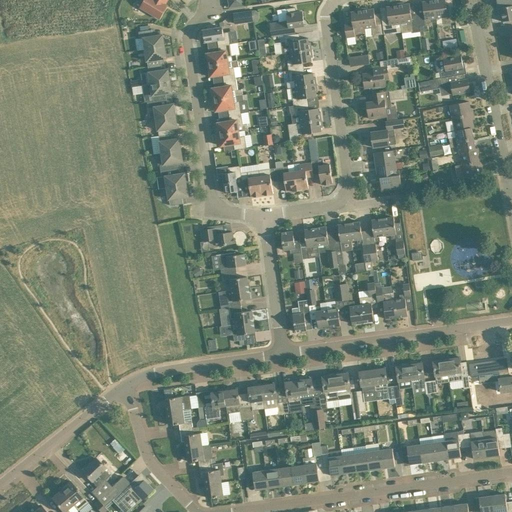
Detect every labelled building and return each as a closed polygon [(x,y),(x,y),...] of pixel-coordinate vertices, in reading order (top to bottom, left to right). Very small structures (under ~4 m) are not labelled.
[(144,0),(145,1),(141,7),(160,19),(168,5),(166,4),(167,0),(144,0)] [(437,19),(434,0),(428,0),(428,1),(423,2),(424,14),(418,15),(420,31),(420,32),(421,36),(424,35),(424,31),(428,31),(428,26),(432,25),(431,19),(437,19)] [(447,9),(445,0),(434,0),(437,19),(442,18),(443,24),(456,22),(454,8),(447,9)] [(387,7),(388,13),(389,24),(383,25),(384,34),(402,31),(398,3),(392,4),(393,6),(387,7)] [(420,31),(418,15),(412,16),(410,3),(404,4),(404,3),(398,3),(402,31),(402,33),(412,32),(412,33),(420,32),(420,31)] [(511,5),(500,8),(502,20),(502,21),(511,19),(511,5)] [(287,9),(288,20),(270,23),(272,37),(284,35),(296,34),(295,27),(304,25),(302,11),(296,12),(296,7),(287,9)] [(362,9),(365,28),(372,27),(373,35),(384,34),(383,25),(376,26),(374,9),(368,9),(368,8),(362,9)] [(365,28),(362,9),(357,9),(357,11),(351,12),(353,22),(345,23),(347,37),(355,36),(355,34),(366,33),(365,28)] [(234,12),(235,24),(253,21),(252,10),(234,12)] [(218,40),(218,46),(230,44),(229,32),(223,32),(223,27),(217,28),(217,26),(208,27),(209,29),(203,30),(205,42),(218,40)] [(145,49),(165,46),(163,34),(153,36),(152,29),(139,32),(140,38),(144,38),(145,49)] [(296,34),(284,35),(285,42),(281,42),(283,53),(290,52),(312,49),(311,42),(309,42),(308,38),(297,39),(296,34)] [(256,40),(249,41),(250,50),(257,49),(256,40)] [(207,65),(238,60),(237,55),(232,56),(230,44),(218,46),(219,51),(207,53),(208,58),(206,59),(207,65)] [(167,58),(165,46),(145,49),(148,66),(161,64),(160,59),(167,58)] [(312,49),(290,52),(291,59),(288,60),(289,70),(299,69),(299,63),(312,61),(311,57),(313,57),(312,49)] [(405,56),(404,49),(396,51),(397,58),(405,56)] [(376,53),(378,60),(385,58),(383,51),(376,53)] [(349,57),(350,65),(369,63),(368,54),(349,57)] [(408,69),(413,68),(411,56),(398,59),(400,66),(407,65),(408,69)] [(464,74),(467,73),(465,62),(463,62),(461,56),(436,60),(439,72),(441,72),(442,78),(464,74)] [(211,77),(213,76),(223,75),(224,80),(236,78),(234,67),(239,66),(238,60),(207,65),(208,72),(210,71),(211,77)] [(143,85),(151,84),(170,81),(168,69),(162,70),(161,64),(148,66),(149,72),(141,73),(143,85)] [(374,72),(373,72),(363,74),(365,88),(373,87),(373,88),(386,86),(385,80),(389,80),(387,66),(374,68),(374,72)] [(299,69),(289,70),(290,81),(295,80),(295,87),(317,84),(316,77),(314,77),(313,73),(300,75),(299,69)] [(419,81),(427,79),(425,69),(416,70),(419,81)] [(464,74),(442,78),(437,79),(438,86),(442,85),(444,92),(445,94),(447,94),(453,93),(453,95),(460,94),(460,95),(468,93),(467,91),(470,91),(468,82),(466,83),(464,74)] [(262,76),(254,77),(256,85),(263,84),(262,76)] [(214,99),(234,96),(243,95),(242,89),(238,90),(236,78),(224,80),(225,86),(212,88),(212,89),(210,90),(212,98),(214,97),(214,99)] [(420,92),(431,90),(429,80),(418,82),(420,92)] [(151,84),(153,94),(149,94),(147,99),(147,102),(148,102),(167,99),(166,93),(172,92),(170,81),(151,84)] [(317,84),(295,87),(287,89),(289,100),(293,99),(294,105),(306,104),(305,98),(317,96),(316,92),(318,92),(317,84)] [(390,100),(404,98),(404,93),(403,89),(389,91),(390,100)] [(386,91),(380,92),(370,93),(371,102),(367,102),(369,118),(387,116),(386,108),(388,108),(386,91)] [(267,93),(269,108),(276,107),(274,92),(267,93)] [(216,111),(218,111),(228,109),(229,115),(241,113),(239,101),(235,102),(234,96),(214,99),(214,102),(212,102),(214,110),(216,110),(216,111)] [(149,108),(155,107),(156,118),(176,115),(174,103),(167,104),(167,99),(148,102),(149,108)] [(266,99),(259,100),(261,109),(267,108),(266,99)] [(469,101),(449,105),(452,117),(471,113),(469,101)] [(306,104),(294,105),(295,116),(299,115),(300,122),(322,119),(321,112),(319,112),(318,108),(307,109),(306,104)] [(216,128),(217,134),(240,131),(248,129),(247,123),(243,124),(241,113),(229,115),(230,120),(218,122),(219,128),(216,128)] [(474,125),(471,113),(452,117),(454,129),(474,125)] [(176,115),(156,118),(159,136),(172,133),(171,128),(178,127),(176,115)] [(267,115),(258,117),(260,127),(268,125),(267,115)] [(322,119),(300,122),(292,123),(294,135),(290,135),(290,141),(311,138),(310,133),(322,131),(321,127),(323,127),(322,119)] [(386,130),(381,131),(371,132),(373,147),(390,145),(389,137),(395,137),(394,129),(405,127),(403,119),(385,121),(386,130)] [(474,128),(474,125),(454,129),(455,138),(449,139),(450,143),(474,138),(472,128),(474,128)] [(221,146),(223,145),(234,144),(235,149),(246,148),(245,135),(241,136),(240,131),(217,134),(218,141),(221,140),(221,146)] [(159,136),(162,153),(181,150),(180,138),(173,139),(172,133),(159,136)] [(263,135),(265,145),(273,144),(272,134),(263,135)] [(308,139),(310,149),(318,147),(316,138),(308,139)] [(474,138),(450,143),(451,147),(457,146),(459,154),(479,150),(478,148),(476,148),(474,138)] [(441,144),(429,147),(431,157),(443,154),(441,144)] [(396,149),(384,151),(374,153),(376,165),(396,162),(395,155),(397,155),(396,149)] [(181,150),(162,153),(164,165),(183,161),(181,150)] [(421,159),(428,158),(427,150),(419,151),(421,159)] [(481,162),(479,150),(459,154),(461,165),(455,166),(456,167),(481,162)] [(333,183),(331,173),(330,164),(323,165),(322,159),(311,160),(312,162),(313,174),(314,174),(320,173),(321,184),(325,184),(325,185),(330,184),(330,183),(333,183)] [(276,162),(276,167),(278,181),(285,180),(287,191),(293,190),(293,191),(298,190),(295,171),(289,172),(288,166),(284,166),(283,161),(276,162)] [(301,170),(295,171),(298,190),(302,190),(302,189),(309,188),(307,177),(314,176),(314,174),(313,174),(312,162),(300,164),(301,170)] [(396,162),(376,165),(378,178),(380,178),(400,175),(399,170),(397,170),(396,162)] [(484,174),(481,162),(456,167),(458,179),(484,174)] [(226,193),(237,191),(238,191),(236,178),(242,178),(241,173),(240,167),(240,165),(228,168),(229,172),(223,173),(224,178),(224,179),(222,179),(223,187),(225,187),(226,193)] [(270,168),(270,169),(259,170),(262,195),(265,194),(265,195),(270,194),(273,193),(272,182),(278,181),(276,167),(270,168)] [(185,173),(178,174),(177,168),(161,171),(162,177),(166,176),(168,187),(167,187),(187,184),(185,173)] [(262,195),(259,170),(241,173),(242,178),(243,186),(250,185),(251,196),(254,196),(255,197),(260,196),(260,195),(262,195)] [(421,184),(429,180),(426,173),(418,178),(421,184)] [(400,175),(380,178),(382,190),(404,187),(404,182),(401,182),(400,175)] [(187,184),(167,187),(170,206),(183,204),(182,197),(189,196),(187,184)] [(397,238),(394,217),(383,218),(385,236),(391,235),(391,239),(397,238)] [(372,220),(375,241),(379,241),(379,243),(386,242),(385,236),(383,218),(372,220)] [(363,243),(362,231),(360,221),(349,223),(352,240),(357,240),(358,244),(363,243)] [(338,224),(339,231),(341,242),(337,242),(338,250),(342,250),(352,248),(351,241),(352,240),(349,223),(338,224)] [(330,247),(328,233),(327,226),(316,228),(318,245),(323,245),(324,248),(330,247)] [(202,230),(203,241),(208,241),(209,248),(218,246),(218,245),(225,244),(234,243),(233,231),(223,233),(222,227),(202,230)] [(305,229),(305,235),(307,246),(301,247),(302,252),(303,259),(309,258),(308,251),(313,250),(313,252),(319,251),(318,245),(316,228),(305,229)] [(291,253),(295,253),(302,252),(301,247),(300,240),(294,241),(293,231),(282,233),(284,250),(290,249),(291,253)] [(406,257),(404,241),(396,242),(398,255),(399,258),(406,257)] [(378,260),(376,243),(369,244),(372,261),(378,260)] [(369,244),(363,245),(366,271),(368,270),(373,270),(372,261),(369,244)] [(331,267),(338,266),(338,265),(337,255),(336,251),(328,252),(331,267)] [(222,274),(225,274),(237,272),(236,266),(246,265),(244,254),(236,255),(235,252),(219,254),(222,274)] [(346,271),(345,263),(338,265),(338,266),(339,272),(345,271),(346,271)] [(196,277),(201,274),(197,267),(192,271),(196,277)] [(230,284),(231,290),(249,287),(247,277),(238,278),(237,272),(225,274),(227,285),(230,284)] [(309,299),(309,305),(317,304),(314,289),(313,289),(312,279),(306,279),(308,299),(309,299)] [(295,289),(306,288),(305,281),(295,282),(295,289)] [(377,295),(376,288),(375,282),(367,283),(369,296),(360,297),(361,304),(363,322),(374,320),(371,296),(377,295)] [(341,284),(343,300),(350,299),(347,283),(341,284)] [(394,299),(397,317),(408,315),(405,298),(405,297),(411,296),(409,283),(403,283),(405,294),(400,294),(400,298),(394,299)] [(334,285),(336,301),(343,300),(341,284),(334,285)] [(250,298),(249,287),(231,290),(219,292),(221,309),(229,307),(242,306),(241,300),(250,298)] [(394,299),(393,292),(383,293),(382,287),(381,287),(376,288),(377,295),(378,309),(384,308),(386,319),(397,317),(394,299)] [(292,308),(293,314),(296,332),(307,330),(305,320),(312,319),(309,305),(309,299),(308,299),(298,301),(299,307),(292,308)] [(363,322),(361,304),(355,305),(354,301),(349,302),(352,323),(363,322)] [(341,325),(338,303),(332,304),(333,308),(327,309),(330,327),(341,325)] [(235,318),(236,324),(254,321),(252,310),(242,312),(242,306),(229,307),(231,318),(233,318),(234,318),(235,318)] [(330,327),(327,309),(321,309),(320,306),(316,306),(319,328),(330,327)] [(237,329),(233,330),(234,341),(240,340),(245,340),(246,339),(246,334),(255,332),(254,321),(236,324),(237,329)] [(216,339),(208,340),(210,351),(217,350),(216,339)] [(449,374),(450,382),(463,380),(464,389),(470,388),(469,375),(462,376),(459,357),(447,358),(449,374)] [(438,383),(443,383),(442,375),(449,374),(447,358),(433,360),(436,380),(431,381),(432,393),(439,393),(438,383)] [(423,362),(409,364),(412,380),(412,386),(425,384),(426,394),(429,397),(430,406),(434,405),(432,393),(431,381),(425,382),(423,362)] [(498,378),(500,392),(511,390),(511,376),(509,377),(507,363),(498,364),(499,378),(498,378)] [(397,366),(399,382),(412,380),(409,364),(397,366)] [(372,369),(376,391),(383,390),(384,393),(388,392),(390,403),(396,402),(394,386),(388,387),(386,367),(372,369)] [(366,410),(363,392),(376,391),(372,369),(360,371),(362,391),(357,391),(360,411),(366,410)] [(360,411),(357,391),(351,392),(349,372),(336,374),(339,400),(351,398),(353,412),(360,411)] [(320,397),(324,428),(331,427),(330,422),(325,423),(323,408),(328,408),(327,401),(339,400),(336,374),(323,376),(325,396),(320,397)] [(324,428),(320,397),(315,397),(312,378),(306,378),(306,376),(299,377),(299,379),(298,380),(302,403),(302,405),(314,404),(314,410),(312,410),(313,423),(305,424),(306,430),(324,428)] [(291,413),(290,405),(302,403),(298,380),(286,381),(288,401),(283,402),(284,414),(291,413)] [(275,383),(261,385),(264,401),(265,408),(277,407),(278,414),(278,415),(284,414),(283,402),(278,403),(275,383)] [(258,409),(257,401),(264,401),(261,385),(249,387),(251,406),(246,407),(247,419),(254,418),(253,410),(258,409)] [(400,385),(394,386),(396,402),(402,401),(400,385)] [(164,388),(155,389),(156,407),(165,407),(164,388)] [(241,408),(239,394),(238,388),(225,390),(227,405),(228,413),(229,413),(240,411),(242,420),(247,419),(246,407),(241,408)] [(221,417),(220,406),(227,405),(225,390),(212,392),(214,405),(205,406),(207,418),(221,417)] [(166,398),(167,411),(183,409),(190,408),(192,408),(190,395),(166,398)] [(192,421),(185,422),(183,409),(167,411),(169,425),(180,423),(180,429),(192,427),(193,427),(192,421)] [(160,424),(167,423),(166,415),(159,416),(160,424)] [(207,418),(200,419),(199,419),(197,423),(197,427),(198,427),(208,426),(208,425),(207,418)] [(376,424),(363,426),(365,435),(371,435),(371,430),(377,429),(376,424)] [(363,426),(354,427),(355,432),(364,431),(364,436),(365,435),(363,426)] [(187,448),(203,446),(201,433),(193,434),(192,427),(180,429),(182,441),(186,441),(187,448)] [(499,448),(505,448),(503,434),(502,428),(496,429),(496,430),(483,431),(484,439),(487,457),(500,455),(499,448)] [(466,447),(464,434),(464,429),(458,431),(445,433),(448,458),(461,456),(460,448),(466,447)] [(436,460),(448,458),(445,433),(444,433),(445,435),(433,436),(433,442),(436,460)] [(474,459),(487,457),(484,439),(478,440),(478,438),(473,434),(471,434),(471,433),(464,434),(466,447),(472,446),(474,459)] [(508,433),(503,434),(505,448),(511,447),(510,433),(508,433)] [(125,448),(118,441),(113,447),(119,454),(125,448)] [(433,442),(420,444),(423,462),(436,460),(433,442)] [(200,466),(212,464),(211,458),(213,458),(211,444),(209,445),(203,446),(187,448),(189,461),(199,460),(200,466)] [(420,444),(407,446),(410,464),(423,462),(420,444)] [(324,469),(322,453),(321,447),(314,448),(316,456),(303,458),(304,464),(307,482),(319,480),(318,470),(324,469)] [(395,466),(393,448),(380,450),(382,468),(395,466)] [(369,469),(382,468),(380,450),(367,452),(369,469)] [(328,452),(322,453),(324,469),(330,468),(331,475),(344,473),(342,455),(329,457),(328,452)] [(357,471),(369,469),(367,452),(354,453),(357,471)] [(357,471),(354,453),(342,455),(344,473),(357,471)] [(82,471),(89,478),(97,487),(110,475),(104,469),(105,468),(95,458),(82,471)] [(222,482),(221,475),(225,475),(223,462),(216,463),(217,464),(212,464),(200,466),(201,478),(205,477),(206,485),(222,482)] [(294,484),(307,482),(304,464),(291,466),(294,484)] [(246,479),(244,469),(244,466),(237,467),(239,480),(246,479)] [(281,486),(294,484),(291,466),(279,468),(281,486)] [(269,488),(281,486),(279,468),(266,470),(269,488)] [(256,490),(269,488),(266,470),(253,472),(256,490)] [(131,480),(124,473),(107,490),(114,497),(131,480)] [(145,478),(139,484),(134,479),(118,494),(125,502),(133,494),(139,501),(153,488),(145,478)] [(77,510),(88,502),(71,481),(61,489),(73,504),(73,505),(77,510)] [(224,495),(222,482),(206,485),(208,498),(224,495)] [(51,497),(57,505),(58,507),(57,508),(59,510),(61,509),(62,511),(70,511),(68,509),(73,505),(73,504),(61,489),(51,497)] [(511,511),(511,501),(507,502),(505,493),(492,495),(494,511),(506,511),(508,511),(507,511),(511,511)] [(475,510),(475,511),(494,511),(492,495),(479,497),(481,509),(475,510)] [(110,511),(98,499),(97,500),(93,504),(100,511),(110,511)] [(475,511),(475,510),(469,511),(468,503),(455,505),(455,511),(475,511)]
